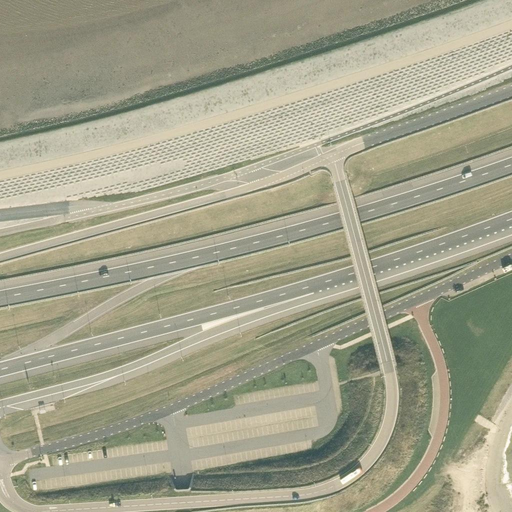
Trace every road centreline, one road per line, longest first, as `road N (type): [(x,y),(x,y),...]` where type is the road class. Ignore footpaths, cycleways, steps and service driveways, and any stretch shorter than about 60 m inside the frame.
road 1 (unclassified): [(48,511),(304,495),(330,488),(371,455),(386,425),(391,385),(331,156)]
road 2 (unclassified): [(0,461),(171,409),(511,258)]
road 3 (motorway): [(511,164),(247,245),(0,297)]
road 4 (motorway): [(0,404),(142,362),(311,286)]
road 5 (motorway): [(0,369),(311,286)]
road 6 (motorway): [(264,183),(0,258)]
road 7 (motorway): [(311,286),(511,217)]
road 8 (unclassified): [(331,156),(511,90)]
road 9 (unclassified): [(90,211),(245,169),(264,183)]
